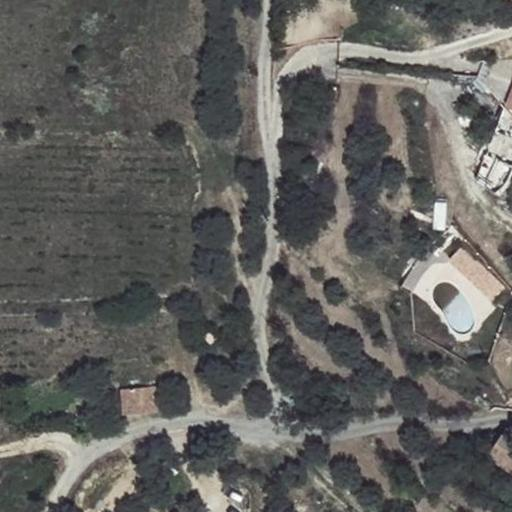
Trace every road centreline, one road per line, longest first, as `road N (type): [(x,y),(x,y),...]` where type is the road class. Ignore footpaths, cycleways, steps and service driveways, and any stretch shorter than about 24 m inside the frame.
road 1 (unclassified): [(283,429),(259,323),(279,215),(263,80),(266,0)]
road 2 (unclassified): [(283,429),(182,422),(110,443),(71,467),(46,511)]
road 3 (unclassified): [(479,417),(283,429)]
